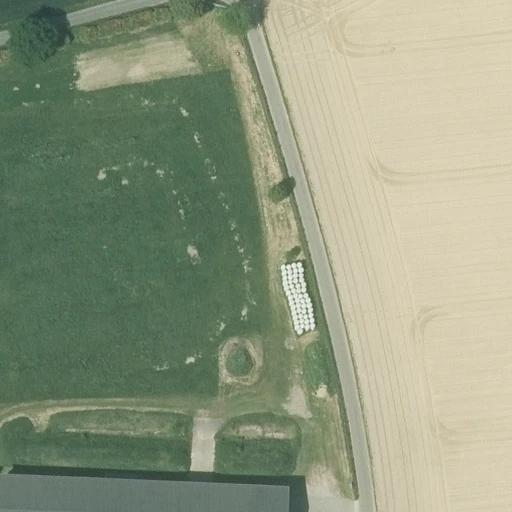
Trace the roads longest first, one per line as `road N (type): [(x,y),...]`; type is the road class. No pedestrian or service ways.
road 1 (unclassified): [(245,0),(326,268),(370,511)]
road 2 (unclassified): [(184,0),(0,46)]
